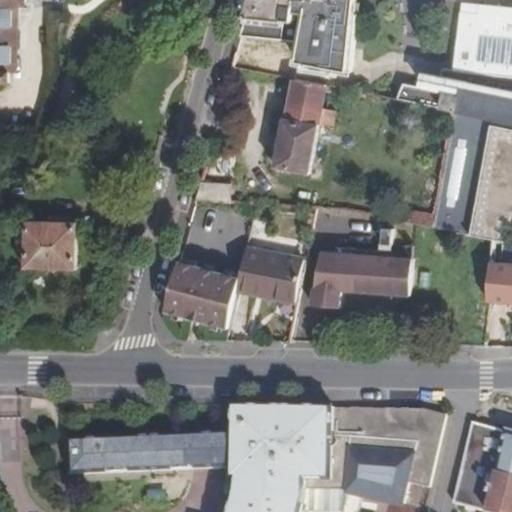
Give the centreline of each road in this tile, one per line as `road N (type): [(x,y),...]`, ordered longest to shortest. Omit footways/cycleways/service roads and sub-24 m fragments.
road 1 (residential): [(131,370),(225,0)]
road 2 (residential): [(131,370),(511,376)]
road 3 (residential): [(0,367),(131,370)]
